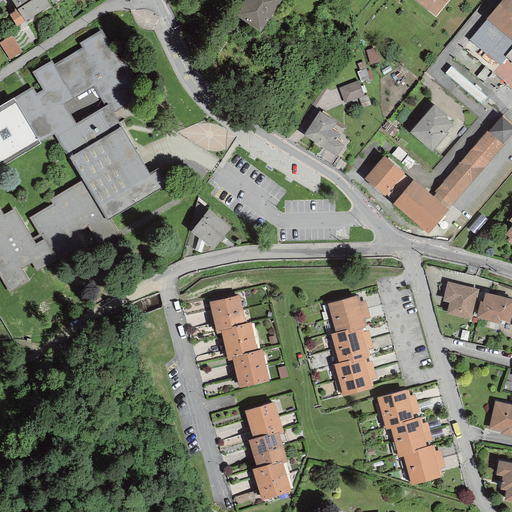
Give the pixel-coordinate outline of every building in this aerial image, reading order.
[(12,0),(25,19),(48,4),(44,0),(12,0)] [(260,28),(279,0),(246,0),(238,14),(260,28)] [(415,0),(436,16),(448,0),(415,0)] [(511,0),(503,0),(470,40),(500,64),(506,57),(511,61),(511,0)] [(138,96),(128,81),(133,78),(122,61),(120,63),(101,32),(81,44),(84,48),(53,66),(52,63),(35,73),(46,90),(35,96),(32,90),(17,99),(39,140),(55,130),(85,180),(53,200),(56,205),(33,219),(43,235),(32,242),(13,211),(4,217),(0,211),(0,273),(10,291),(27,281),(20,268),(32,261),(37,269),(81,243),(74,231),(88,223),(99,242),(116,232),(107,217),(165,183),(157,170),(149,175),(111,112),(138,96)] [(0,44),(9,60),(22,52),(12,36),(0,42),(0,44)] [(369,47),(371,61),(379,59),(377,46),(369,47)] [(361,84),(371,81),(365,67),(356,70),(361,84)] [(479,102),(485,95),(451,67),(447,72),(479,102)] [(358,98),(364,96),(358,80),(339,88),(344,103),(358,98)] [(364,96),(358,98),(362,108),(371,105),(367,95),(364,96)] [(0,162),(39,140),(17,99),(0,109),(0,162)] [(432,148),(445,132),(443,131),(450,123),(443,117),(444,115),(434,107),(413,132),(432,148)] [(336,153),(341,145),(334,140),(338,135),(329,129),(334,123),(320,114),(306,134),(336,153)] [(490,131),(502,142),(511,131),(511,125),(502,117),(490,131)] [(445,208),(502,142),(490,131),(437,191),(439,192),(433,199),(445,208)] [(384,192),(401,172),(385,158),(368,179),(384,192)] [(445,208),(433,199),(414,182),(396,203),(429,231),(447,210),(445,208)] [(196,228),(209,212),(208,210),(200,206),(196,207),(191,224),(196,228)] [(213,246),(228,227),(209,212),(196,228),(194,231),(213,246)] [(470,316),(476,291),(449,285),(446,298),(453,300),(449,311),(470,316)] [(508,318),(511,301),(511,300),(486,294),(484,303),(482,302),(479,315),(497,319),(498,316),(508,318)] [(244,325),(238,297),(212,303),(218,330),(223,329),(229,357),(234,356),(240,385),(266,378),(260,351),(255,352),(249,324),(244,325)] [(344,392),(369,386),(361,358),(366,356),(358,327),(363,326),(355,298),(330,304),(338,333),(333,335),(341,364),(337,365),(344,392)] [(412,420),(405,392),(380,399),(387,426),(392,424),(400,454),(405,452),(413,482),(438,475),(430,447),(425,448),(417,419),(412,420)] [(263,496),(289,489),(280,461),(285,459),(277,432),(281,431),(273,403),(247,411),(256,439),(251,440),(259,468),(255,469),(263,496)] [(511,431),(511,406),(497,403),(491,427),(511,431)] [(511,499),(511,462),(499,460),(497,473),(504,474),(501,487),(507,488),(505,498),(511,499)]
